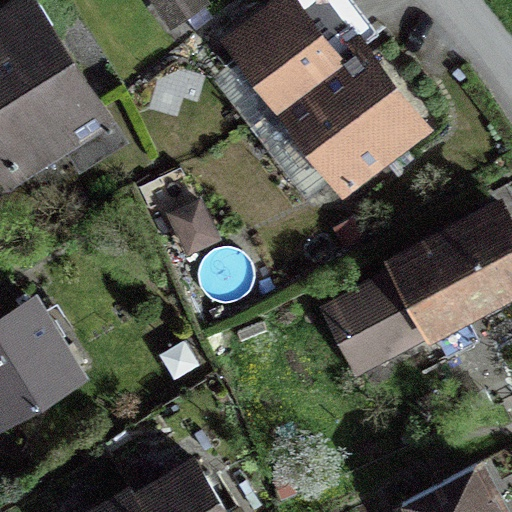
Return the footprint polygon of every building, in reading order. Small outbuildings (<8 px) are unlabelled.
[(0,174),(7,186),(68,149),(79,167),(127,138),(41,0),(1,0),(0,1),(0,174)] [(210,0),(153,0),(171,26),(210,0)] [(354,42),(345,49),(306,0),(257,0),(219,30),(344,192),(434,122),(357,22),(346,31),(354,42)] [(320,299),(358,371),(428,333),(430,337),(461,320),(511,293),(511,204),(502,187),(384,249),(390,262),(320,299)] [(166,209),(188,253),(221,236),(199,193),(166,209)] [(0,422),(89,370),(37,282),(0,303),(0,422)] [(160,352),(174,374),(200,356),(186,335),(160,352)] [(134,482),(129,474),(78,506),(67,511),(247,511),(241,502),(234,506),(196,445),(168,462),(134,482)] [(511,511),(511,505),(502,486),(483,451),(393,499),(400,511),(511,511)]
